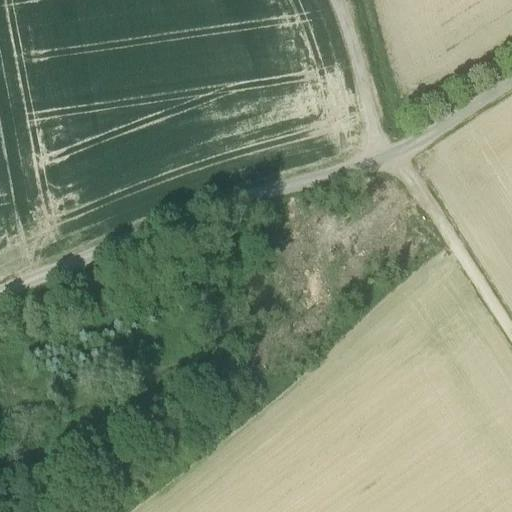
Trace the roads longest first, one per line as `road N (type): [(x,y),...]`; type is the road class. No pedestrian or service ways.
road 1 (unclassified): [(511,82),(385,157),(233,201),(0,293)]
road 2 (track): [(511,336),(422,196),(385,157)]
